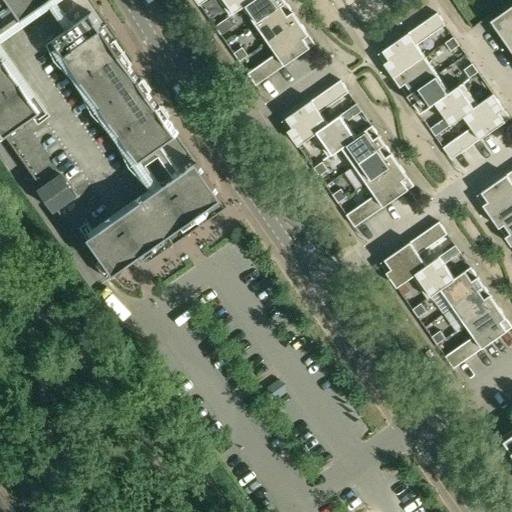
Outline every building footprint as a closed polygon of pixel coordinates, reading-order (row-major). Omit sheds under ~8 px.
[(0,0),(0,125),(107,279),(224,197),(114,41),(116,39),(117,36),(117,34),(116,31),(108,21),(107,22),(99,10),(100,9),(93,0),(0,0)] [(220,0),(231,15),(235,13),(244,6),(251,0),(220,0)] [(251,0),(244,6),(257,24),(287,3),(285,0),(251,0)] [(287,3),(257,24),(269,41),(299,20),(287,3)] [(438,13),(384,50),(390,59),(385,63),(396,78),(426,57),(417,45),(446,25),(438,13)] [(511,17),(497,28),(511,48),(511,17)] [(225,20),(216,26),(221,34),(230,27),(225,20)] [(277,53),(248,73),(257,85),(311,48),(304,38),(310,35),(299,20),(269,41),(277,53)] [(455,37),(448,41),(453,48),(459,44),(455,37)] [(244,46),(235,53),(240,61),(249,54),(244,46)] [(426,57),(396,78),(407,95),(438,74),(426,57)] [(473,64),(467,68),(473,76),(479,72),(473,64)] [(438,74),(407,95),(420,114),(437,102),(436,102),(450,92),(438,74)] [(341,80),(287,118),(293,127),(288,130),(299,145),(315,134),(329,124),(329,123),(321,112),(349,92),(341,80)] [(446,117),(430,128),(436,136),(465,116),(464,115),(479,105),(479,104),(464,82),(460,85),(450,92),(436,102),(437,102),(446,117)] [(473,127),(444,147),(452,159),(506,121),(500,112),(505,109),(494,94),(479,104),(479,105),(464,115),(465,116),(473,127)] [(329,124),(315,134),(330,157),(333,154),(343,147),(357,137),(357,136),(346,122),(363,111),(357,103),(329,123),(329,124)] [(357,137),(343,147),(356,165),(386,144),(373,125),(357,136),(357,137)] [(386,144),(356,165),(367,182),(398,161),(386,144)] [(324,161),(315,167),(321,176),(330,169),(324,161)] [(376,194),(347,214),(355,226),(410,189),(403,180),(408,176),(398,161),(367,182),(376,194)] [(511,171),(483,192),(489,201),(484,204),(495,219),(511,207),(511,171)] [(342,188),(334,195),(339,202),(348,196),(342,188)] [(511,207),(495,219),(507,236),(511,232),(511,207)] [(440,221),(386,259),(393,268),(388,272),(398,287),(405,282),(414,276),(413,276),(428,265),(420,253),(449,233),(440,221)] [(428,265),(413,276),(414,276),(429,298),(442,289),(442,288),(456,278),(446,263),(462,252),(456,245),(428,265)] [(456,278),(442,288),(442,289),(455,307),(485,285),(472,266),(456,278)] [(405,282),(398,287),(405,297),(411,292),(405,282)] [(485,285),(455,307),(466,323),(497,302),(485,285)] [(423,302),(413,309),(419,316),(428,310),(423,302)] [(475,336),(446,356),(455,368),(509,330),(502,321),(507,317),(497,302),(466,323),(475,336)] [(442,330),(433,337),(438,343),(447,337),(442,330)] [(279,381),(265,391),(272,401),(286,390),(279,381)] [(511,430),(503,437),(511,450),(511,430)] [(0,511),(15,511),(0,490),(0,511)] [(379,511),(365,494),(341,511),(379,511)]
